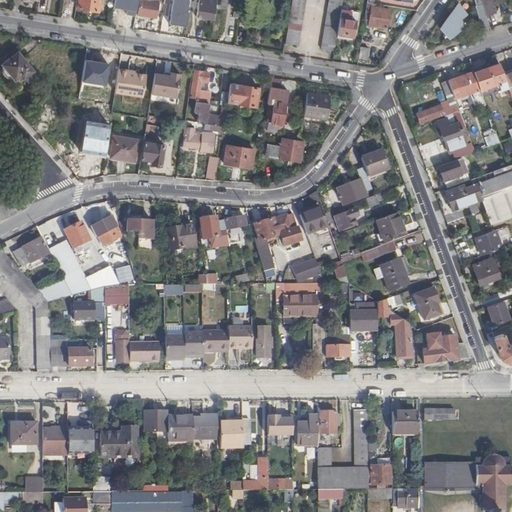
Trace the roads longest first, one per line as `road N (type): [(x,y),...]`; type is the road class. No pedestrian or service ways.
road 1 (residential): [(0,388),(490,384)]
road 2 (residential): [(0,21),(385,77)]
road 3 (residential): [(385,77),(297,189),(263,195),(126,186),(56,199)]
road 4 (residential): [(385,77),(490,384)]
road 5 (residential): [(385,77),(511,36)]
